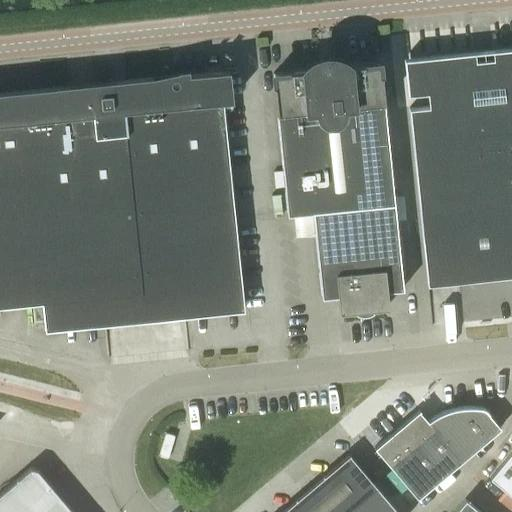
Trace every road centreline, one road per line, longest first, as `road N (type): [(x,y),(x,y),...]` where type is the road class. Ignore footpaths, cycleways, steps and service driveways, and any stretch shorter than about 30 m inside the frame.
road 1 (unclassified): [(0,48),(473,0)]
road 2 (unclassified): [(511,358),(172,388),(130,419)]
